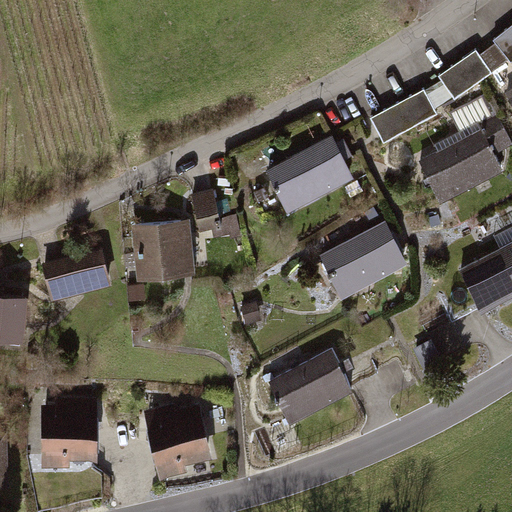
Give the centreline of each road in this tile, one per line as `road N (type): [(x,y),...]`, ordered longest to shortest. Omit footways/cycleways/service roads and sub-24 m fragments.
road 1 (residential): [(0,232),(313,100),(471,0)]
road 2 (tertiary): [(171,511),(265,488),(365,449),(511,372)]
